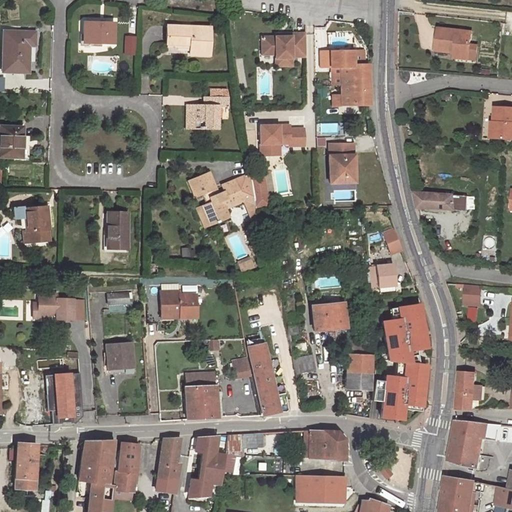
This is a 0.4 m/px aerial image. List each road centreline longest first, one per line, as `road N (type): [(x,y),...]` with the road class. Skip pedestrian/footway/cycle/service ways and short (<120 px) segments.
road 1 (unclassified): [(73,434),(351,424)]
road 2 (residential): [(57,99),(56,160),(69,179),(139,181),(151,167),(153,122),(136,102)]
road 3 (unclassified): [(425,270),(385,99)]
road 4 (unknown): [(255,115),(312,114),(315,3)]
road 5 (unclassified): [(441,413),(444,325),(425,270)]
road 6 (residential): [(385,99),(443,82),(511,87)]
road 7 (residential): [(351,424),(368,481),(422,505)]
